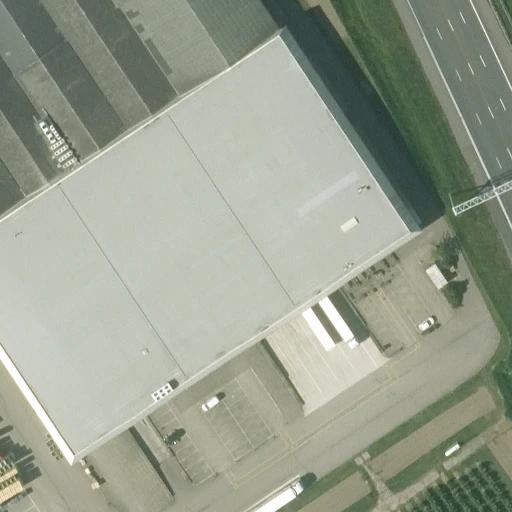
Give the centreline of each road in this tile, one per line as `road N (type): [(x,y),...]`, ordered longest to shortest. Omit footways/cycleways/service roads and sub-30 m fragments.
road 1 (unknown): [(467,338),(462,295),(299,26)]
road 2 (unknown): [(193,511),(362,403),(455,365),(467,338)]
road 3 (motorway): [(436,0),(511,165)]
road 4 (unknown): [(0,403),(43,463),(97,511)]
